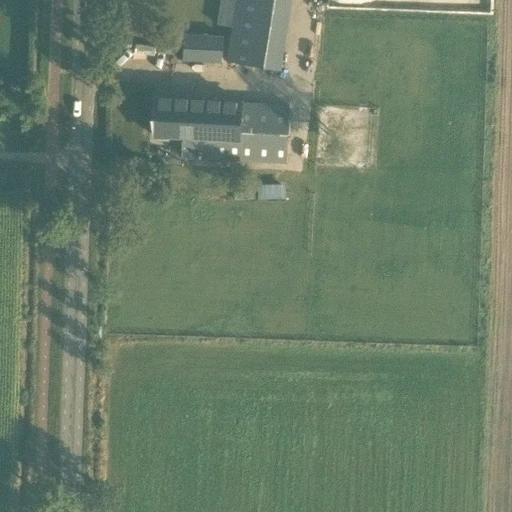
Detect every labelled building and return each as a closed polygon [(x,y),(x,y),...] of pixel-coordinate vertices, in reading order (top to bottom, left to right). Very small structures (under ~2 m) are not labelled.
[(227,61),(281,70),(292,0),(220,0),(216,25),(233,28),(227,61)] [(413,0),(364,0),(363,8),(411,16),(413,0)] [(181,156),(201,157),(287,161),(290,105),(156,98),(154,137),(182,138),(181,156)] [(349,127),(348,160),(407,161),(407,128),(349,127)] [(283,196),(283,184),(256,183),(256,195),(283,196)]
